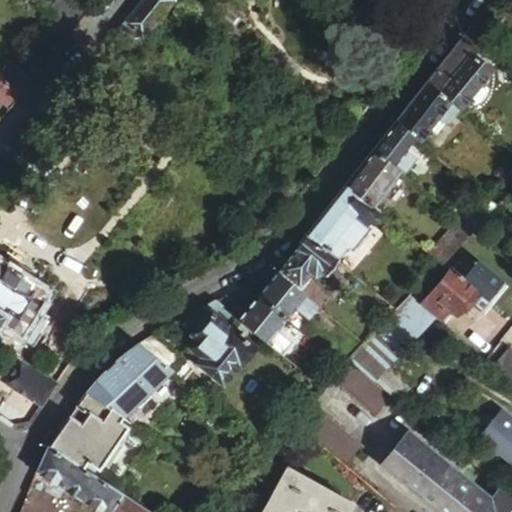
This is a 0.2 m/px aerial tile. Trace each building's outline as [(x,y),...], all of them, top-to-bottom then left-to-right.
[(75,27),(85,15),(62,0),(53,0),(48,9),(50,11),(75,27)] [(169,0),(141,0),(104,45),(122,59),(169,0)] [(75,27),(50,11),(38,29),(61,44),(75,27)] [(457,110),(489,69),(469,54),(474,47),(480,53),(491,39),(472,24),(424,84),(457,110)] [(20,95),(0,80),(0,103),(8,109),(20,95)] [(424,84),(394,122),(419,141),(420,142),(437,121),(444,127),(457,110),(424,84)] [(419,141),(394,122),(390,127),(369,153),(390,169),(395,162),(405,170),(416,155),(410,151),(419,141)] [(369,153),(343,186),(368,206),(395,173),(390,169),(369,153)] [(368,206),(343,186),(332,201),(304,237),(335,261),(345,248),(351,252),(368,230),(362,226),(374,211),(368,206)] [(499,204),(486,194),(469,213),(481,223),(499,204)] [(380,215),(374,211),(362,226),(368,230),(380,215)] [(469,213),(459,223),(471,232),(481,223),(469,213)] [(459,223),(457,221),(442,236),(455,248),(462,241),(471,232),(459,223)] [(442,236),(427,252),(440,262),(455,248),(442,236)] [(324,275),(335,261),(304,237),(290,255),(279,269),(297,284),(305,274),(311,278),(317,269),(324,275)] [(0,343),(14,351),(24,334),(31,338),(44,316),(37,312),(52,289),(39,281),(49,263),(19,245),(8,263),(0,257),(0,343)] [(351,252),(345,248),(335,261),(340,265),(351,252)] [(452,267),(420,305),(424,308),(441,322),(443,323),(444,325),(454,314),(456,315),(478,290),(452,267)] [(275,272),(256,295),(292,324),(302,332),(307,325),(294,316),(301,307),(308,313),(314,304),(275,272)] [(292,324),(256,295),(237,318),(280,353),(289,342),(277,333),(281,327),(287,331),(292,324)] [(424,308),(420,305),(409,295),(347,360),(391,396),(403,407),(419,389),(397,369),(441,322),(424,308)] [(232,313),(213,298),(201,305),(209,312),(191,334),(196,339),(190,347),(203,357),(198,363),(223,384),(240,363),(241,365),(257,347),(226,321),(232,313)] [(182,352),(156,329),(151,332),(137,342),(170,368),(182,352)] [(95,382),(87,392),(122,417),(125,419),(137,428),(158,399),(153,395),(172,370),(170,368),(137,342),(131,347),(120,357),(105,372),(95,382)] [(493,365),(511,380),(511,348),(510,347),(493,365)] [(59,379),(22,356),(8,378),(44,401),(59,379)] [(391,396),(347,360),(330,381),(373,417),(391,396)] [(122,417),(87,392),(51,446),(82,466),(88,458),(99,467),(110,449),(114,448),(121,443),(123,441),(124,439),(125,438),(126,426),(119,421),(122,417)] [(308,402),(290,422),(345,467),(362,446),(308,402)] [(511,426),(497,414),(479,437),(496,452),(511,431),(511,426)] [(409,434),(405,439),(438,465),(496,511),(511,511),(511,507),(494,493),(490,499),(409,434)] [(496,511),(438,465),(405,439),(383,466),(427,502),(439,511),(496,511)] [(156,511),(82,466),(51,446),(46,444),(35,470),(42,475),(100,511),(156,511)] [(285,469),(261,511),(348,511),(352,507),(285,469)] [(39,483),(42,475),(35,470),(33,475),(29,485),(33,487),(34,487),(37,486),(37,484),(39,483)]
